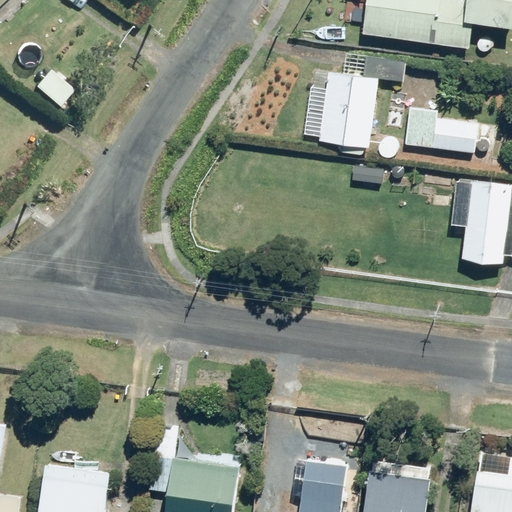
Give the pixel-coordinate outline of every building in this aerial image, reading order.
[(511,0),(370,0),(366,34),(470,47),(474,23),(511,27),(511,0)] [(370,146),(379,78),(316,70),(308,138),(370,146)] [(407,144),(475,152),(478,123),(439,118),(440,111),(411,108),(407,144)] [(385,165),(354,162),(353,177),(383,181),(385,165)] [(504,263),(511,195),(511,185),(474,181),(465,258),(504,263)] [(168,511),(233,511),(240,467),(175,458),(180,426),(159,423),(150,489),(172,492),(168,511)] [(309,459),(301,511),(340,511),(348,464),(309,459)] [(365,511),(426,511),(433,468),(373,459),(365,511)] [(41,511),(105,511),(110,472),(48,464),(41,511)] [(480,470),(473,511),(511,511),(511,473),(511,475),(480,470)] [(0,511),(19,511),(21,498),(0,495),(0,511)]
